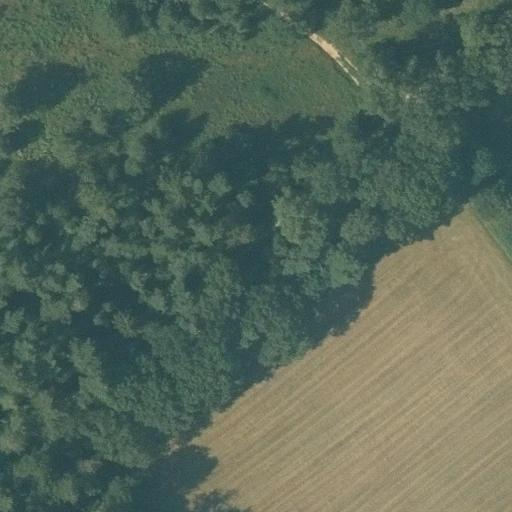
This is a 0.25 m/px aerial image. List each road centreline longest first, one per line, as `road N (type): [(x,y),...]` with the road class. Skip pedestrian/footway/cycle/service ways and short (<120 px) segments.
road 1 (track): [(260,0),(420,118)]
road 2 (track): [(511,243),(420,118)]
road 3 (track): [(511,28),(420,118)]
